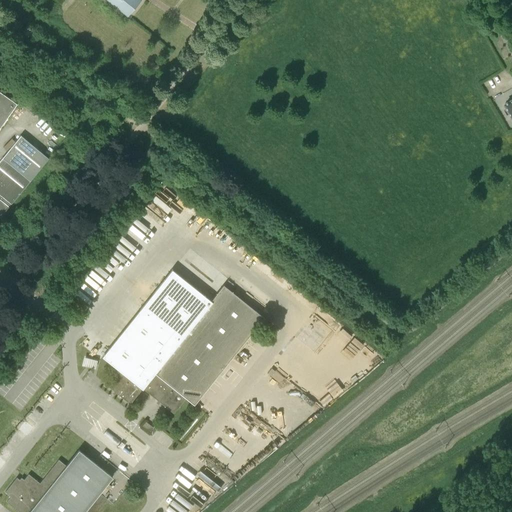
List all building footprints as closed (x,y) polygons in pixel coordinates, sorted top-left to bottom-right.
[(140,0),(105,0),(127,17),(140,0)] [(0,91),(0,129),(18,104),(0,91)] [(0,217),(9,206),(11,203),(11,204),(48,158),(21,136),(0,160),(0,217)] [(137,314),(216,377),(263,318),(223,286),(210,302),(172,270),(137,314)] [(194,404),(216,377),(137,314),(102,357),(118,369),(105,385),(130,404),(142,389),(142,390),(142,389),(173,414),(186,398),(194,404)] [(16,478),(5,492),(10,497),(6,502),(18,511),(96,511),(107,499),(99,493),(111,477),(78,451),(66,467),(58,461),(40,484),(28,474),(22,482),(16,478)]
